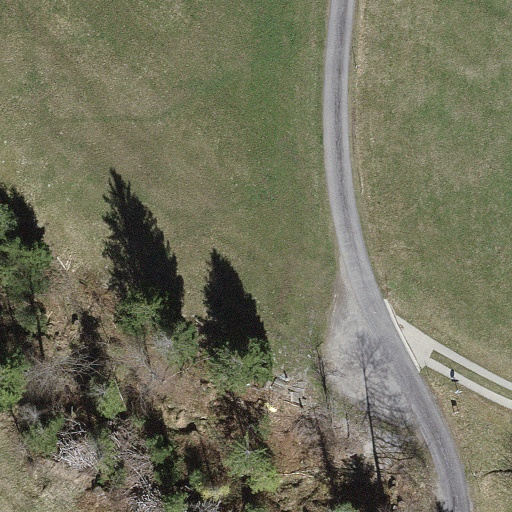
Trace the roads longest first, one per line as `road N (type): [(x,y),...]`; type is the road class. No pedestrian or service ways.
road 1 (unclassified): [(353,0),(341,208),(385,330)]
road 2 (track): [(385,330),(447,462),(461,511)]
road 3 (track): [(385,330),(511,397)]
